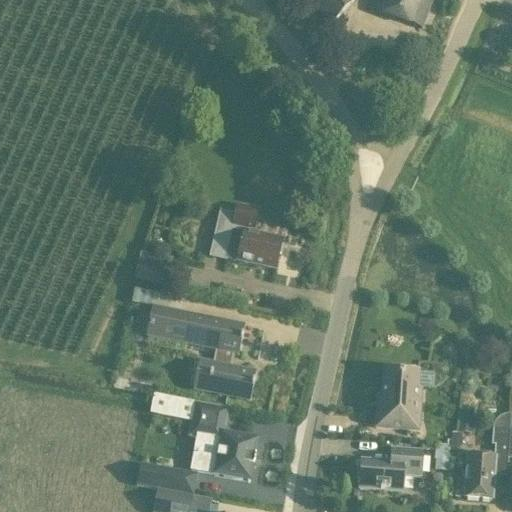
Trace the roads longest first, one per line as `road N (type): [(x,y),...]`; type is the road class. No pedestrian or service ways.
road 1 (residential): [(301,511),(351,256)]
road 2 (unclassified): [(370,202),(341,119),(250,0)]
road 3 (unclassified): [(370,202),(434,97),(475,0)]
